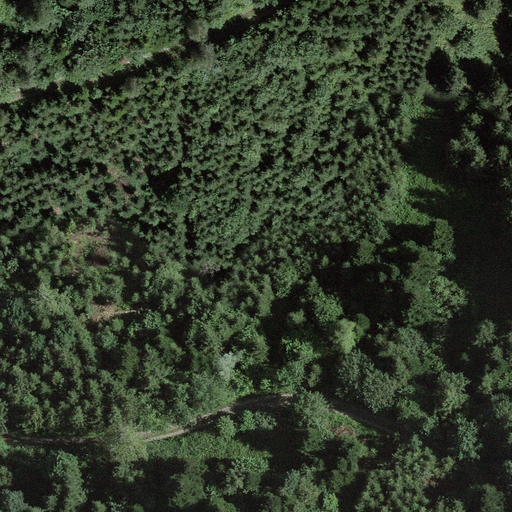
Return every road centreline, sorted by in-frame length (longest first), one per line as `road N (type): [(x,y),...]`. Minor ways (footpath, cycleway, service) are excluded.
road 1 (track): [(511,508),(409,432),(326,402),(247,403),(53,442),(0,440)]
road 2 (track): [(268,0),(212,35),(0,100)]
